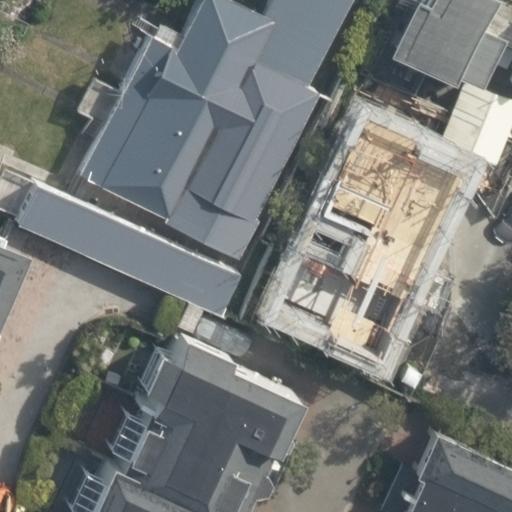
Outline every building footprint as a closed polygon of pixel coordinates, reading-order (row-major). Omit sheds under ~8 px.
[(332,0),(174,0),(87,171),(235,247),(320,81),(296,69),(332,0)] [(511,0),(373,0),(363,24),(443,59),(463,14),(511,35),(511,41),(498,73),(511,79),(511,0)] [(91,203),(31,176),(13,216),(213,306),(229,269),(212,261),(217,250),(95,195),(91,203)] [(433,243),(343,202),(317,260),(406,301),(433,243)] [(0,293),(21,247),(0,237),(0,293)] [(92,350),(48,448),(191,511),(253,511),(295,418),(126,343),(117,361),(92,350)] [(462,511),(511,511),(511,459),(413,413),(385,474),(462,511)] [(191,511),(48,448),(21,508),(30,511),(191,511)] [(462,511),(385,474),(365,511),(462,511)]
